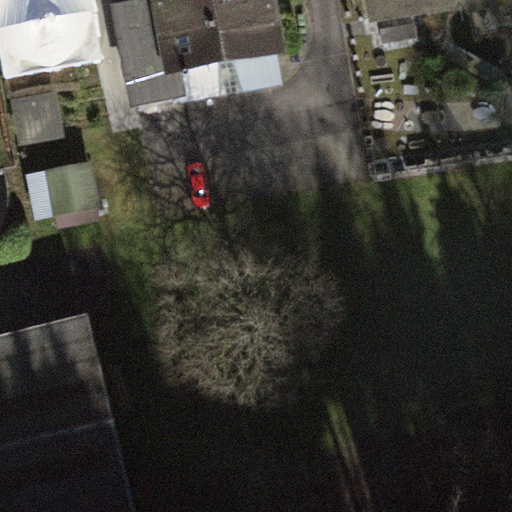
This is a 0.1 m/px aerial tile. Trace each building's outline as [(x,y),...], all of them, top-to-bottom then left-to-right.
[(0,0),(0,47),(8,86),(108,64),(93,0),(0,0)] [(277,0),(139,0),(108,6),(129,115),(226,96),(221,66),(231,64),(237,96),(285,87),(279,59),(288,58),(277,0)] [(23,147),(64,141),(58,97),(16,103),(23,147)] [(31,179),(38,222),(100,211),(93,167),(31,179)] [(141,511),(113,340),(0,363),(0,511),(141,511)]
